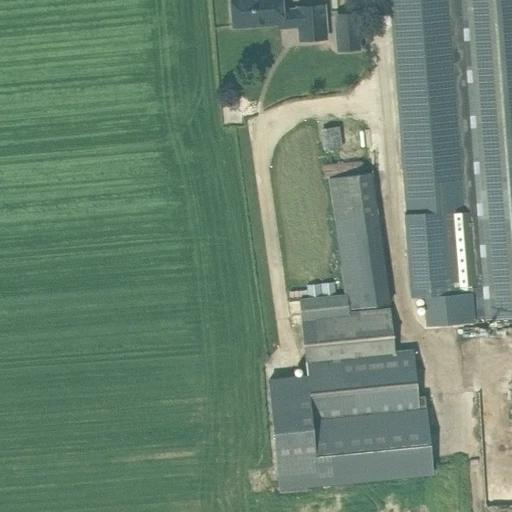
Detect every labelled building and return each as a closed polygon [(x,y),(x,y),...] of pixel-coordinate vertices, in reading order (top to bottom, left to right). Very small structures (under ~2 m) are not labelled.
[(230,0),(233,26),(298,21),(300,40),(326,38),(323,4),(297,6),(298,10),(282,11),(280,0),(230,0)] [(511,0),(391,0),(408,213),(465,208),(471,289),(474,316),(511,313),(511,0)] [(361,48),(358,11),(334,13),(337,51),(361,48)] [(320,127),(323,149),(341,147),(339,126),(320,127)] [(389,303),(372,176),(330,182),(345,293),(299,298),(307,374),(267,377),(278,489),(433,474),(426,395),(418,395),(414,348),(395,350),(391,308),(349,312),(349,307),(389,303)] [(442,488),(441,475),(429,476),(430,488),(442,488)] [(480,493),(480,481),(467,481),(467,494),(480,493)]
